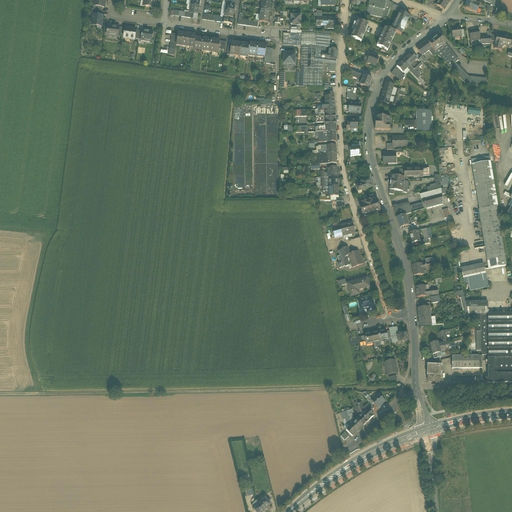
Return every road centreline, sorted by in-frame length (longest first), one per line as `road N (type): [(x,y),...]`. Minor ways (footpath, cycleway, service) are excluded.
road 1 (track): [(0,395),(400,392)]
road 2 (residential): [(389,317),(343,170),(342,62)]
road 3 (residential): [(380,78),(368,149),(411,315)]
road 4 (track): [(0,231),(46,239),(27,337),(39,394)]
road 5 (tertiary): [(288,511),(359,459),(422,431)]
